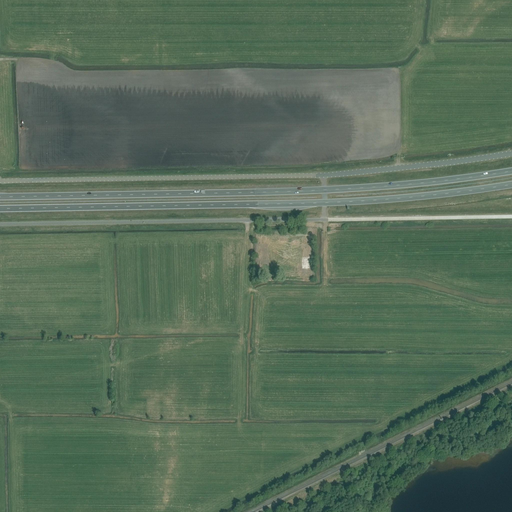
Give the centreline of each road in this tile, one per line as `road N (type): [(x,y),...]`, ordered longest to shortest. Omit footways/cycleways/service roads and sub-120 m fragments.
road 1 (unclassified): [(0,224),(324,219),(324,202)]
road 2 (trunk): [(324,190),(0,196)]
road 3 (trunk): [(0,208),(324,202)]
road 4 (unclassified): [(0,181),(324,175)]
road 5 (unclassified): [(324,175),(511,153)]
road 6 (trunk): [(511,170),(324,190)]
road 7 (trunk): [(324,202),(511,184)]
